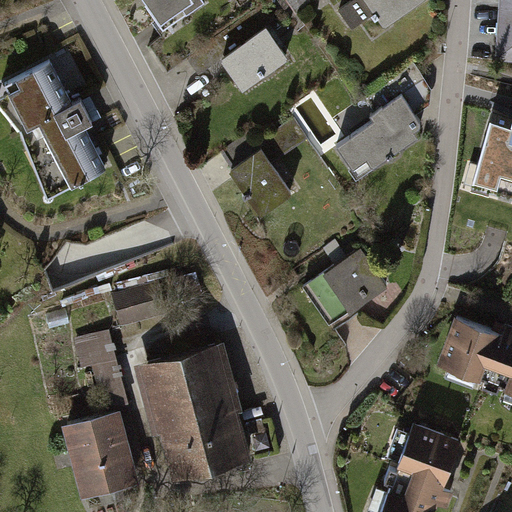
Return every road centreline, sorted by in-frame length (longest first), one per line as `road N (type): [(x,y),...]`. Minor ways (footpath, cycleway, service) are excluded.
road 1 (residential): [(298,424),(352,380),(426,286),(460,0)]
road 2 (tertiary): [(298,424),(279,370),(87,0)]
